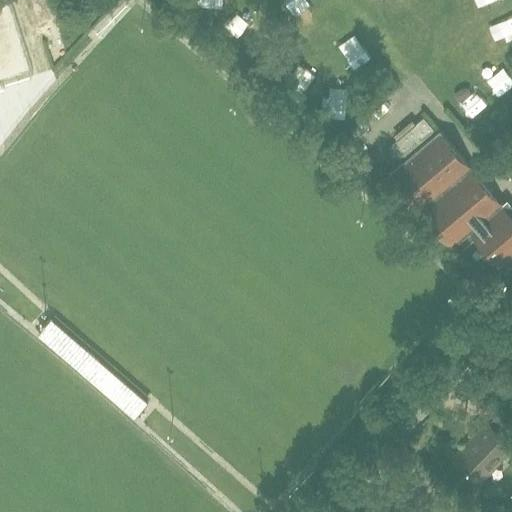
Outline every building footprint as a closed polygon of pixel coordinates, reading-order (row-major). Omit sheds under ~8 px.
[(511,0),(495,0),(502,20),(511,16),(511,0)] [(235,42),(231,47),(244,58),(248,53),(235,42)] [(511,64),(511,61),(501,64),(511,97),(511,64)] [(311,67),(291,84),(304,98),(324,81),(311,67)] [(485,128),(496,119),(485,105),(474,114),(485,128)] [(385,139),(402,123),(392,112),(375,128),(385,139)] [(423,116),(387,145),(399,160),(435,131),(423,116)] [(389,173),(404,191),(397,197),(413,217),(421,211),(452,246),(453,246),(458,252),(476,237),(511,279),(511,217),(501,205),(496,209),(486,198),(492,193),(439,130),(403,160),(389,173)] [(490,300),(474,316),(488,330),(504,314),(490,300)] [(140,416),(154,401),(57,313),(43,328),(140,416)] [(511,445),(488,422),(454,457),(480,481),(511,446),(511,445)]
